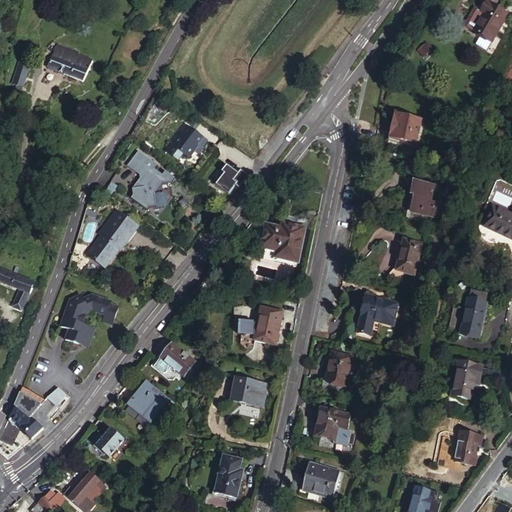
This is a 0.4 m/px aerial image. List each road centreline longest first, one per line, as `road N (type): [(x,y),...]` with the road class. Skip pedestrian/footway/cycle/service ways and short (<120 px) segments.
road 1 (tertiary): [(1,494),(94,404),(329,107)]
road 2 (tertiary): [(321,94),(69,419),(0,472)]
road 3 (residential): [(0,422),(99,169),(198,0)]
road 4 (unclassified): [(329,107),(344,142),(267,511)]
road 5 (tertiary): [(329,107),(411,0)]
